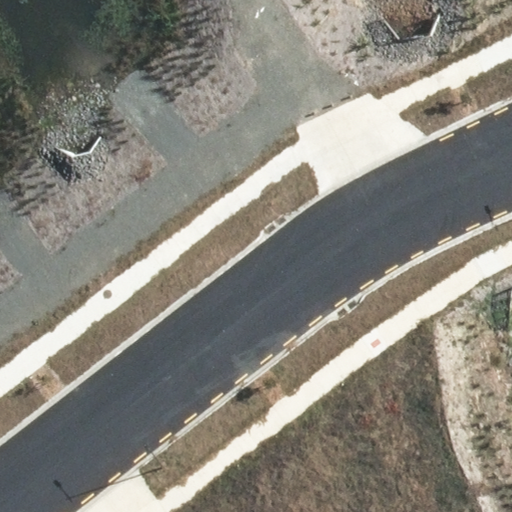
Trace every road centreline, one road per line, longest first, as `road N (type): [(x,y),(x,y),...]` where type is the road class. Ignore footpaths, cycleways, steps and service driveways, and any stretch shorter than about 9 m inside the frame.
road 1 (residential): [(511,144),(399,200),(0,499)]
road 2 (track): [(399,200),(270,0)]
